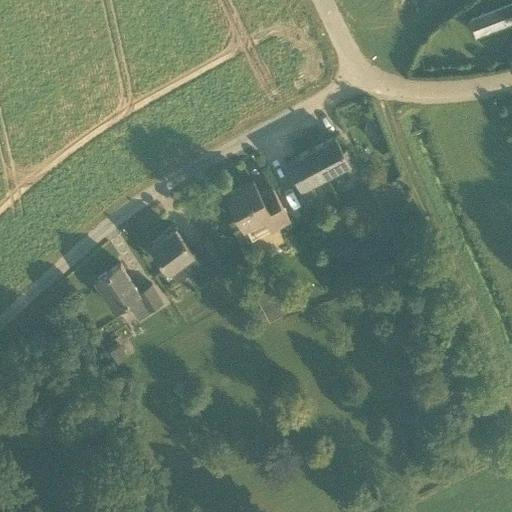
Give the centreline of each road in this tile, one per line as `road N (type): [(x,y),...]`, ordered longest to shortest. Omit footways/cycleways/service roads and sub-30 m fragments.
road 1 (unclassified): [(0,313),(137,197),(357,76)]
road 2 (residential): [(511,81),(462,90),(385,86)]
